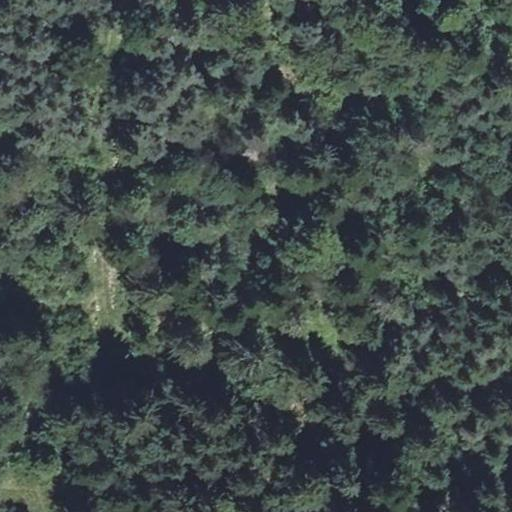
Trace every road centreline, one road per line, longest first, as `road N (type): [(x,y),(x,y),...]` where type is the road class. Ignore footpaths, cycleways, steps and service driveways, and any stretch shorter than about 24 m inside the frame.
road 1 (track): [(442,511),(376,466),(363,447),(345,414),(329,341),(317,329),(260,329),(209,344),(121,389)]
road 2 (track): [(121,389),(101,288),(97,177),(101,39),(113,0)]
